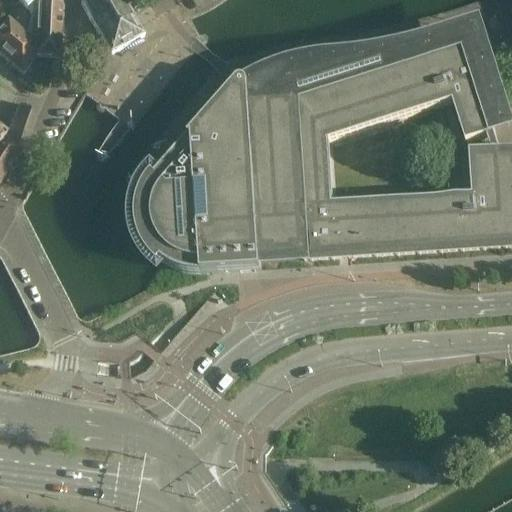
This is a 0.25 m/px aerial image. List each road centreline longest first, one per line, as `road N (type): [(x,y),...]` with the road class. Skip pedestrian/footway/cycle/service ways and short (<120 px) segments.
road 1 (tertiary): [(511,304),(291,319),(217,366),(157,437)]
road 2 (tertiary): [(229,429),(301,367),(343,353),(511,339)]
road 3 (residential): [(0,210),(67,53),(76,0)]
road 4 (primary): [(0,471),(159,495)]
road 5 (primary): [(157,437),(29,415)]
road 6 (residential): [(60,335),(0,224)]
